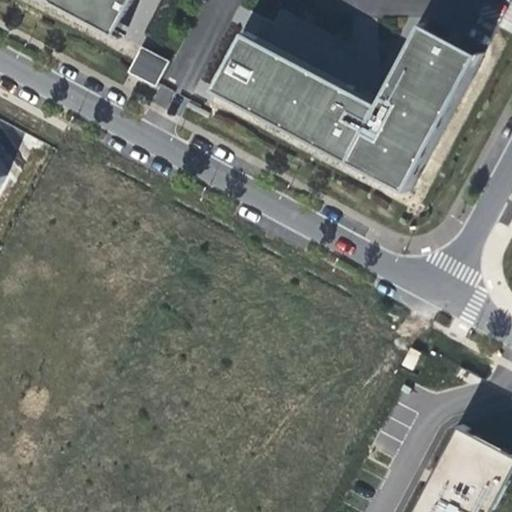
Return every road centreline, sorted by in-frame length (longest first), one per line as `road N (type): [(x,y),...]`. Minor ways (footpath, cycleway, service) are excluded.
road 1 (residential): [(438,301),(0,67)]
road 2 (residential): [(438,301),(511,164)]
